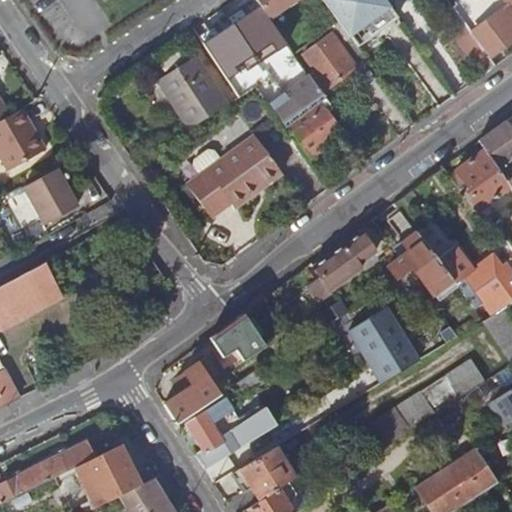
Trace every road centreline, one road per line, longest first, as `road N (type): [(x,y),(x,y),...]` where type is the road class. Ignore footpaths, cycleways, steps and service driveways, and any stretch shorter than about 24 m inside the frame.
road 1 (residential): [(511,94),(215,317)]
road 2 (residential): [(225,0),(65,108)]
road 3 (residential): [(206,511),(118,376)]
road 4 (residential): [(0,270),(132,200)]
road 5 (residential): [(132,200),(215,317)]
road 6 (residential): [(118,376),(0,435)]
